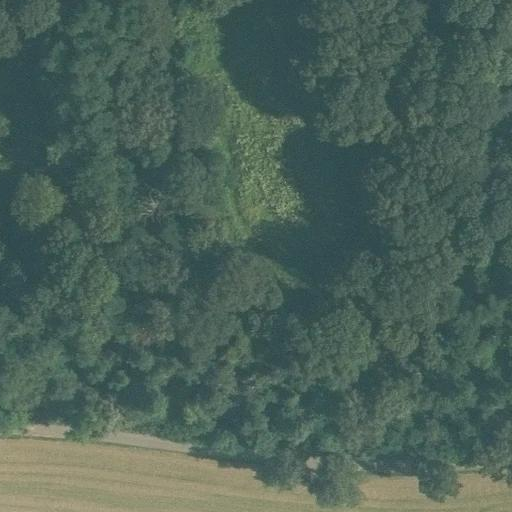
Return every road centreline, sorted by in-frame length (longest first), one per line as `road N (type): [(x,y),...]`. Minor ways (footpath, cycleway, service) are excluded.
road 1 (unclassified): [(0,425),(48,424),(327,466),(511,458)]
road 2 (unclassified): [(511,307),(467,282),(337,0)]
